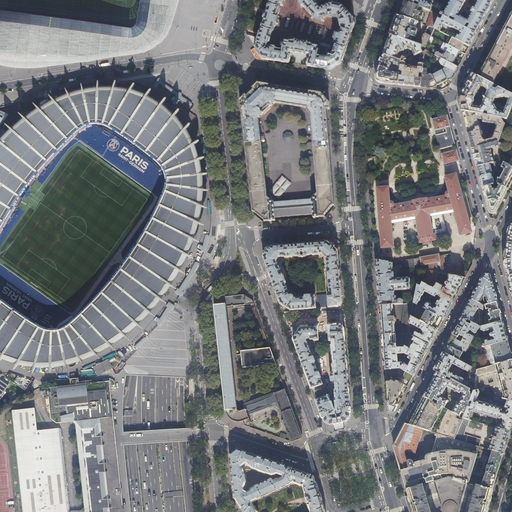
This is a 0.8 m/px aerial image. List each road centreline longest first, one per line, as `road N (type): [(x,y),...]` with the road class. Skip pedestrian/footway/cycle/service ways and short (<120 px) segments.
road 1 (trunk): [(178,0),(149,144),(139,376)]
road 2 (trunk): [(191,511),(170,244)]
road 3 (trunk): [(175,511),(166,377),(170,244)]
road 4 (trunk): [(170,244),(174,147),(204,0)]
road 5 (residential): [(489,247),(398,421),(373,429)]
road 6 (residential): [(0,86),(185,57),(211,60)]
road 7 (primary): [(357,225),(373,429)]
road 8 (residential): [(317,443),(262,291)]
road 9 (residential): [(489,247),(449,97)]
road 10 (primary): [(357,86),(357,225)]
road 11 (trunk): [(139,376),(131,454),(137,511)]
road 12 (trunk): [(139,376),(151,511)]
road 13 (residential): [(233,208),(218,74)]
road 14 (residential): [(229,65),(357,86)]
